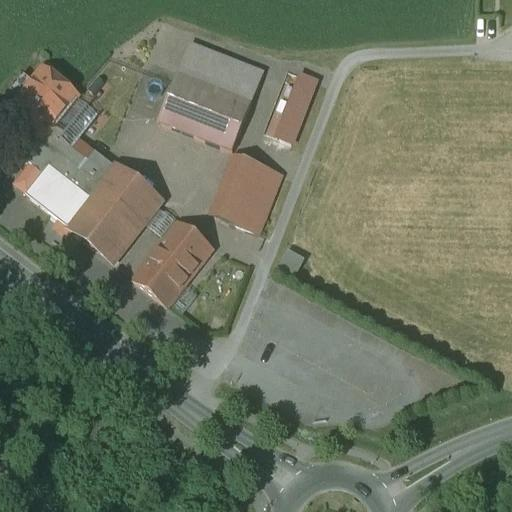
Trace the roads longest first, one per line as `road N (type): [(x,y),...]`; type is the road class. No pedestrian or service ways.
road 1 (secondary): [(0,262),(295,493)]
road 2 (tertiary): [(378,500),(511,431)]
